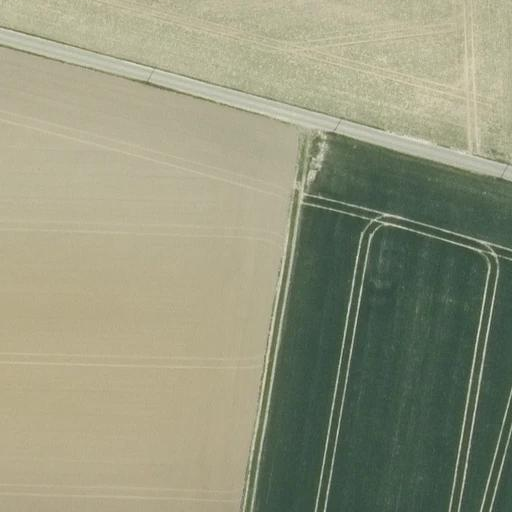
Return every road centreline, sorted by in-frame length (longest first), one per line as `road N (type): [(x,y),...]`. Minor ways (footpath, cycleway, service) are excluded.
road 1 (unclassified): [(511,177),(0,37)]
road 2 (track): [(310,119),(246,511)]
